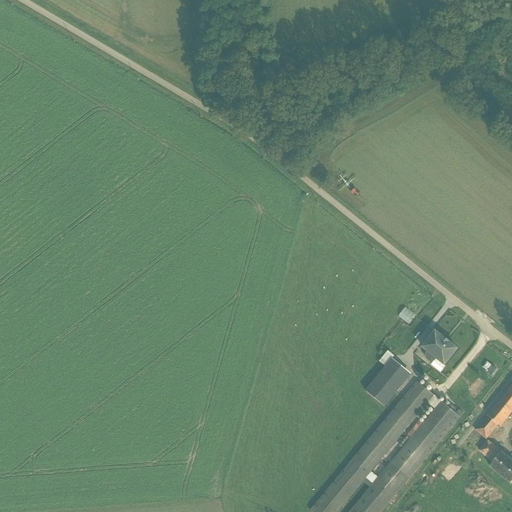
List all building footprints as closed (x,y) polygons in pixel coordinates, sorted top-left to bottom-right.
[(415,309),(424,299),(415,291),(406,301),(415,309)] [(431,366),(440,373),(456,350),(449,344),(449,343),(443,338),(443,339),(435,333),(420,348),(426,353),(425,355),(425,358),(426,360),(429,363),(432,363),(435,362),(431,366)] [(385,368),(391,361),(394,357),(388,351),(379,362),(385,368)] [(365,393),(384,408),(410,376),(391,361),(385,368),(365,393)] [(492,367),(488,372),(492,376),(496,370),(492,367)] [(479,378),(468,390),(476,398),(487,386),(479,378)] [(349,511),(382,511),(460,418),(459,417),(461,414),(450,404),(447,408),(441,403),(442,402),(434,396),(433,396),(417,382),(310,511),(311,511),(338,511),(417,416),(420,419),(425,414),(422,411),(427,404),(435,410),(422,425),(418,422),(407,436),(410,439),(410,440),(407,437),(399,447),(402,449),(349,511)] [(511,412),(511,386),(475,431),(486,440),(498,426),(500,427),(511,412)] [(433,411),(431,409),(419,422),(422,424),(433,411)] [(502,453),(487,441),(478,452),(492,464),(489,468),(510,485),(511,482),(511,461),(502,452),(502,453)]
